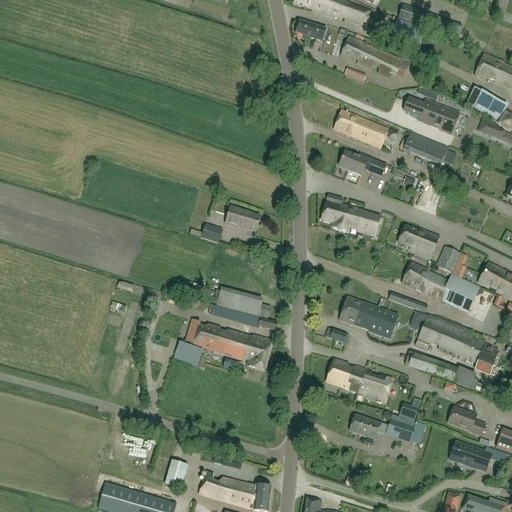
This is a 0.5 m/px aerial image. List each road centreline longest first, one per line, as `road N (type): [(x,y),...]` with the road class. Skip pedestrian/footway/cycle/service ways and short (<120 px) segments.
road 1 (unclassified): [(292,459),(0,376)]
road 2 (tertiary): [(292,459),(301,177)]
road 3 (residential): [(511,253),(301,177)]
road 4 (tertiary): [(301,177),(277,0)]
